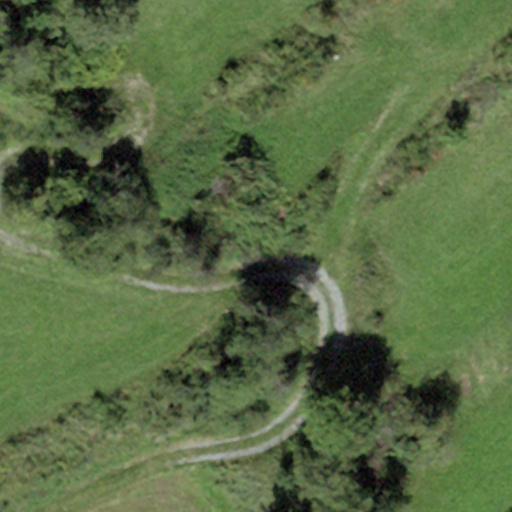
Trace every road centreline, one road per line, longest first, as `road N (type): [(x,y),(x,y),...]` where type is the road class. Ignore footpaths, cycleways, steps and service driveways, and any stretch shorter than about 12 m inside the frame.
road 1 (track): [(0,231),(176,280),(284,267),(309,275),(326,301),(330,334),(321,378),(272,431),(153,460),(42,511)]
road 2 (track): [(0,95),(114,80),(134,87),(143,107),(143,130),(129,147),(103,155),(19,155),(0,164)]
